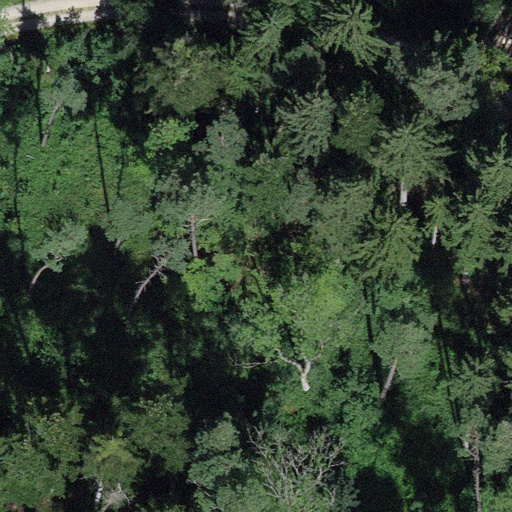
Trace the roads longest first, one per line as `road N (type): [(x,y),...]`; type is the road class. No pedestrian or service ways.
road 1 (track): [(165,0),(399,42),(511,97)]
road 2 (track): [(0,31),(148,0)]
